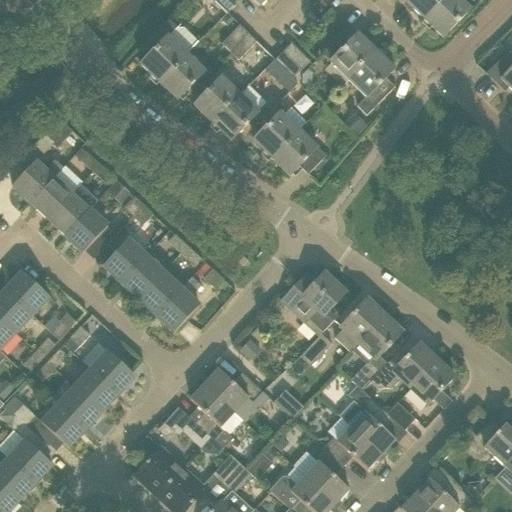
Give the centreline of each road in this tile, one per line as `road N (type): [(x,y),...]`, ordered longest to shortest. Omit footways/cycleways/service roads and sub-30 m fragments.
road 1 (residential): [(310,237),(129,100),(38,0)]
road 2 (residential): [(0,254),(8,244),(33,245),(176,378)]
road 3 (residential): [(495,374),(310,237)]
road 4 (residential): [(176,378),(310,237)]
road 5 (residential): [(364,511),(495,374)]
road 6 (residential): [(93,469),(176,378)]
